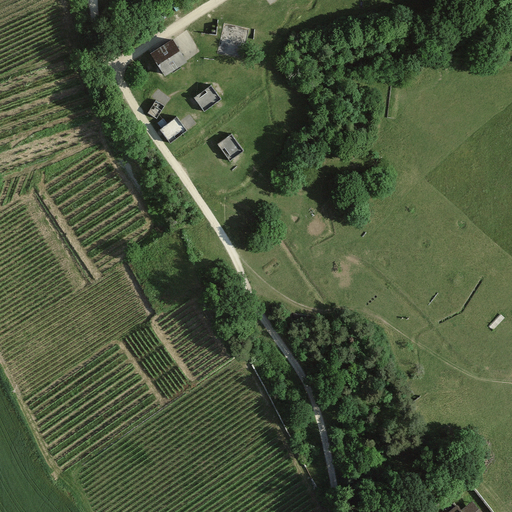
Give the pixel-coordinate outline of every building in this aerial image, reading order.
[(188,64),(173,41),(151,55),(166,79),(188,64)] [(210,84),(194,96),(204,109),(221,97),(210,84)] [(147,111),(161,122),(170,110),(155,100),(147,111)] [(159,126),(168,141),(188,129),(177,114),(161,122),(159,126)] [(231,134),(218,142),(229,159),(241,151),(231,134)] [(456,504),(445,511),(480,511),(471,500),(460,509),(456,504)]
